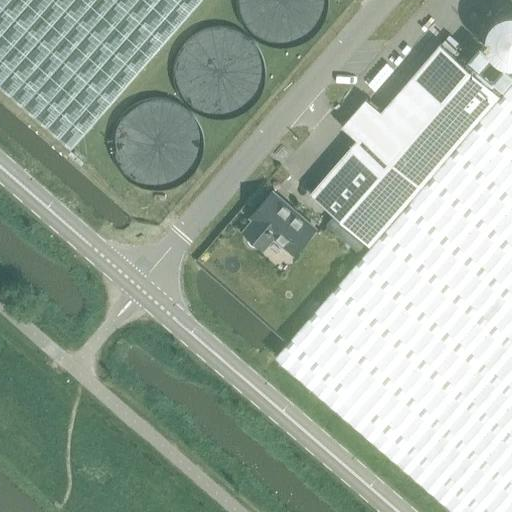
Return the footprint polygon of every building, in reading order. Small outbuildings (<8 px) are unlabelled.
[(0,0),(0,83),(73,147),(201,0),(0,0)] [(511,16),(507,16),(499,17),(495,19),(492,22),(487,28),(485,33),(485,37),(485,42),(487,47),(491,53),(495,56),(498,58),(506,60),(511,60),(511,59),(511,16)] [(357,138),(311,192),(371,244),(511,82),(511,73),(479,45),(464,63),(440,42),(381,110),(366,97),(342,125),(357,138)] [(511,511),(511,82),(371,244),(276,356),(457,511),(511,511)] [(294,253),(316,228),(273,191),(251,216),(255,219),(244,231),(264,248),(274,236),(294,253)] [(334,215),(326,224),(362,254),(369,245),(334,215)]
